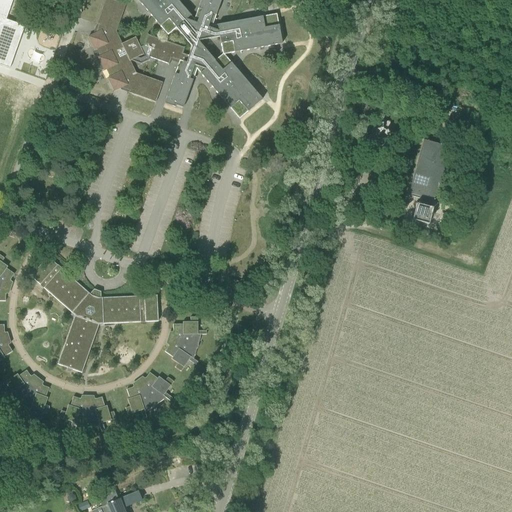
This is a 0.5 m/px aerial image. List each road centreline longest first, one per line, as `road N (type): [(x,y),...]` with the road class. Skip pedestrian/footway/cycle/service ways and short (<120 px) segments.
road 1 (tertiary): [(218,511),(364,0)]
road 2 (track): [(359,224),(455,251),(468,245),(484,211)]
road 3 (track): [(356,31),(499,74)]
